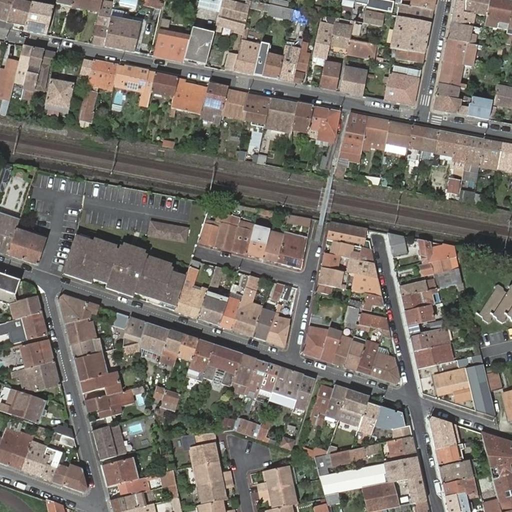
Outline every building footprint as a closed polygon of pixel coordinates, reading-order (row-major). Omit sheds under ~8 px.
[(0,21),(7,24),(7,23),(14,2),(14,0),(2,0),(1,5),(4,6),(0,18),(0,21)] [(33,2),(33,0),(14,0),(14,2),(7,23),(26,26),(33,2)] [(72,0),(71,8),(83,10),(85,0),(72,0)] [(85,0),(83,10),(99,13),(99,9),(101,0),(85,0)] [(144,0),(139,24),(133,54),(143,56),(148,31),(152,32),(158,10),(154,9),(156,0),(144,0)] [(197,0),(197,5),(219,11),(221,0),(197,0)] [(221,0),(219,11),(214,30),(218,32),(220,26),(235,30),(243,32),(251,2),(246,1),(245,7),(221,0)] [(368,0),(367,5),(367,9),(377,11),(391,14),(393,2),(385,1),(380,0),(368,0)] [(412,0),(411,6),(433,11),(435,0),(412,0)] [(473,24),(475,15),(464,13),(466,0),(455,0),(451,23),(478,28),(479,25),(473,24)] [(466,0),(464,13),(475,15),(475,12),(487,15),(489,0),(466,0)] [(511,2),(500,0),(489,0),(487,15),(485,26),(507,30),(511,4),(511,2)] [(24,32),(46,37),(53,10),(36,6),(36,3),(33,2),(26,26),(24,32)] [(400,9),(398,18),(430,24),(433,11),(411,6),(402,4),(398,3),(396,8),(400,9)] [(278,6),(269,4),(267,15),(290,21),(293,9),(287,8),(278,6)] [(307,13),(320,16),(321,10),(309,7),(307,13)] [(99,9),(99,13),(92,46),(104,48),(110,18),(112,12),(99,9)] [(293,9),(290,21),(305,24),(307,16),(298,13),(298,11),(293,9)] [(382,28),(384,17),(377,15),(377,11),(367,9),(364,24),(382,28)] [(328,17),(335,19),(338,19),(339,14),(330,11),(328,17)] [(126,14),(125,20),(137,23),(139,17),(126,14)] [(171,18),(162,16),(153,58),(183,64),(183,60),(189,38),(168,33),(171,18)] [(326,60),(329,44),(335,21),(335,19),(328,17),(323,17),(322,20),(324,20),(327,26),(325,26),(321,25),(315,52),(319,53),(317,58),(326,60)] [(110,18),(104,48),(133,54),(139,24),(110,18)] [(395,31),(428,38),(430,24),(398,18),(395,31)] [(329,44),(349,48),(351,41),(354,25),(335,21),(329,44)] [(478,28),(451,23),(447,40),(475,45),(478,28)] [(191,27),(189,38),(183,60),(196,63),(198,57),(194,56),(200,29),(191,27)] [(198,57),(196,63),(205,65),(213,33),(200,29),(194,56),(198,57)] [(391,49),(394,49),(424,55),(428,38),(395,31),(391,49)] [(285,46),(283,57),(278,80),(292,83),(302,40),(297,39),(295,48),(285,46)] [(302,40),(292,83),(302,85),(309,55),(304,53),(306,41),(302,40)] [(476,46),(475,45),(447,40),(443,62),(463,66),(471,68),(476,46)] [(348,57),(373,61),(376,46),(351,41),(349,48),(348,57)] [(235,71),(234,72),(253,76),(258,53),(259,49),(241,45),(238,57),(235,71)] [(31,49),(23,47),(18,64),(16,74),(20,75),(22,68),(25,69),(31,49)] [(25,86),(27,86),(23,100),(29,102),(31,102),(34,90),(44,51),(34,49),(25,86)] [(391,58),(422,65),(424,55),(394,49),(391,58)] [(57,54),(44,51),(34,90),(43,92),(49,66),(54,67),(57,54)] [(258,53),(253,76),(278,80),(283,57),(258,53)] [(226,69),(235,71),(238,57),(229,55),(226,69)] [(94,62),(84,60),(80,75),(90,77),(94,62)] [(0,94),(0,95),(0,98),(3,99),(1,111),(3,113),(6,114),(16,74),(18,64),(8,61),(6,69),(1,88),(0,88),(0,94)] [(98,89),(114,92),(115,88),(120,67),(94,62),(90,77),(81,113),(79,121),(91,124),(94,114),(92,113),(97,96),(98,89)] [(320,89),(334,92),(339,65),(326,62),(320,89)] [(463,66),(443,62),(439,85),(460,88),(464,89),(464,85),(460,84),(463,66)] [(140,101),(148,103),(150,94),(155,75),(155,73),(120,66),(120,67),(115,88),(142,94),(140,101)] [(389,75),(384,102),(414,108),(421,70),(406,67),(404,78),(389,75)] [(362,97),(367,72),(346,68),(340,93),(362,97)] [(177,80),(155,75),(150,94),(173,99),(177,80)] [(184,82),(177,80),(173,99),(170,110),(177,111),(201,116),(207,90),(184,84),(185,83),(184,82)] [(51,81),(45,110),(49,111),(48,117),(59,119),(60,113),(68,115),(74,86),(51,81)] [(211,127),(218,129),(222,115),(227,91),(228,88),(208,84),(207,90),(201,116),(199,121),(212,124),(211,127)] [(460,88),(439,85),(436,97),(465,102),(466,99),(459,97),(460,88)] [(494,104),(511,107),(511,90),(498,88),(494,104)] [(249,95),(227,91),(222,115),(244,120),(249,95)] [(491,108),(493,95),(473,91),(471,106),(469,105),(468,109),(467,117),(488,121),(491,108)] [(270,99),(249,95),(244,120),(252,122),(251,126),(264,129),(265,125),(270,99)] [(464,108),(465,102),(436,97),(434,111),(467,117),(468,109),(464,108)] [(265,125),(264,129),(279,132),(280,128),(288,130),(288,134),(291,134),(292,130),(297,104),(270,99),(265,125)] [(292,130),(308,133),(308,130),(312,107),(297,104),(292,130)] [(322,109),(312,107),(308,130),(319,131),(322,109)] [(320,169),(330,171),(340,135),(335,134),(339,113),(322,109),(319,131),(317,140),(329,142),(332,143),(328,157),(324,156),(320,169)] [(349,162),(360,164),(361,151),(367,118),(350,115),(339,158),(349,160),(349,162)] [(390,122),(367,118),(361,151),(368,152),(370,139),(379,141),(378,150),(384,151),(385,150),(390,122)] [(411,126),(390,122),(385,150),(406,154),(411,126)] [(406,154),(406,160),(420,162),(421,151),(425,129),(411,126),(406,154)] [(439,132),(425,129),(421,151),(435,154),(439,132)] [(435,154),(433,168),(436,169),(440,154),(452,157),(456,135),(439,132),(435,154)] [(470,138),(456,135),(452,157),(451,161),(465,164),(470,138)] [(464,170),(473,171),(473,174),(479,175),(480,167),(485,141),(470,138),(465,164),(464,168),(464,170)] [(317,140),(316,146),(327,148),(329,142),(317,140)] [(480,167),(498,170),(498,169),(503,144),(485,141),(480,167)] [(511,145),(503,144),(498,169),(511,171),(511,145)] [(239,152),(238,160),(245,161),(246,153),(239,152)] [(255,155),(254,163),(263,164),(264,156),(255,155)] [(337,166),(333,178),(344,180),(347,168),(337,166)] [(11,169),(3,167),(0,175),(0,190),(3,192),(11,169)] [(380,179),(358,176),(358,183),(378,186),(380,179)] [(434,176),(431,191),(443,193),(446,179),(434,176)] [(446,190),(445,199),(448,199),(449,193),(457,195),(459,181),(450,180),(448,190),(446,190)] [(209,223),(216,203),(211,202),(198,242),(231,251),(239,222),(240,219),(221,214),(217,225),(209,223)] [(241,215),(243,208),(235,207),(233,212),(241,215)] [(0,254),(8,257),(17,227),(20,219),(16,218),(15,221),(0,216),(0,254)] [(310,229),(311,221),(289,217),(287,224),(310,229)] [(187,229),(151,222),(148,236),(185,242),(187,229)] [(246,255),(254,226),(239,222),(231,251),(246,255)] [(269,233),(270,230),(254,226),(246,255),(262,259),(269,233)] [(365,234),(330,226),(328,237),(363,245),(363,241),(365,234)] [(47,237),(17,227),(8,257),(37,266),(47,237)] [(269,233),(262,259),(276,263),(283,237),(269,233)] [(77,234),(76,238),(93,243),(94,240),(77,234)] [(284,234),(283,237),(276,263),(301,270),(307,241),(284,234)] [(408,253),(405,238),(387,235),(392,257),(408,253)] [(122,252),(93,243),(76,238),(64,275),(119,294),(121,289),(134,294),(133,298),(146,303),(148,298),(176,308),(186,278),(168,273),(169,268),(142,259),(143,256),(143,255),(123,249),(122,252)] [(123,249),(94,240),(93,243),(122,252),(123,249)] [(371,250),(370,242),(363,241),(363,245),(362,248),(371,250)] [(456,257),(454,248),(446,246),(431,249),(430,243),(418,241),(424,265),(456,257)] [(350,253),(352,246),(334,242),(331,255),(351,259),(374,264),(371,250),(362,248),(361,248),(360,255),(350,253)] [(124,245),(123,249),(143,255),(144,252),(124,245)] [(170,265),(143,256),(142,259),(169,268),(170,265)] [(459,268),(456,257),(424,265),(420,266),(422,277),(438,273),(459,268)] [(377,279),(374,264),(351,259),(350,264),(352,265),(351,273),(358,275),(377,279)] [(199,263),(192,261),(186,278),(176,308),(174,312),(198,320),(207,293),(208,290),(201,288),(200,292),(191,289),(192,285),(199,263)] [(338,264),(323,261),(322,267),(337,270),(338,264)] [(216,268),(210,284),(217,286),(223,270),(216,268)] [(441,288),(456,284),(462,282),(459,268),(438,273),(441,288)] [(347,291),(348,286),(340,284),(342,274),(322,269),(318,284),(335,288),(347,291)] [(19,280),(2,275),(0,281),(0,302),(9,306),(13,321),(41,315),(36,297),(16,302),(14,294),(19,280)] [(382,298),(377,279),(358,275),(355,292),(368,295),(382,298)] [(259,279),(250,277),(243,296),(231,331),(253,338),(262,312),(262,310),(251,306),(259,279)] [(401,298),(435,289),(434,287),(431,288),(430,282),(426,282),(425,281),(399,288),(401,298)] [(458,292),(464,290),(462,282),(456,284),(458,292)] [(284,286),(277,284),(271,300),(279,302),(280,298),(284,286)] [(333,296),(335,288),(318,284),(317,293),(333,296)] [(233,286),(228,301),(219,327),(231,331),(243,296),(235,294),(237,287),(233,286)] [(291,288),(284,286),(280,298),(288,300),(291,288)] [(511,286),(507,289),(508,291),(505,294),(502,291),(502,289),(497,286),(493,288),(493,290),(477,315),(481,318),(481,321),(487,324),(489,322),(490,320),(492,317),(495,319),(495,321),(500,324),(503,322),(503,320),(506,317),(509,320),(509,322),(511,323),(511,286)] [(121,289),(119,294),(133,298),(134,294),(121,289)] [(429,306),(434,305),(432,295),(436,294),(435,289),(401,298),(405,312),(429,306)] [(207,293),(198,320),(219,327),(228,301),(207,293)] [(384,309),(382,298),(368,295),(366,304),(352,301),(351,306),(361,308),(372,311),(373,306),(384,309)] [(59,300),(65,325),(88,319),(90,314),(94,315),(97,308),(62,297),(59,300)] [(148,298),(146,303),(174,312),(176,308),(148,298)] [(274,316),(266,343),(284,349),(290,322),(278,317),(281,306),(278,305),(274,316)] [(361,308),(351,306),(346,322),(354,324),(357,324),(361,308)] [(432,320),(429,306),(405,312),(408,326),(432,320)] [(262,312),(253,338),(266,343),(274,316),(262,312)] [(41,315),(13,321),(6,323),(6,325),(0,325),(0,335),(8,333),(11,344),(46,335),(41,315)] [(116,315),(112,327),(123,331),(128,318),(116,315)] [(389,331),(386,319),(362,315),(360,325),(377,328),(384,330),(389,331)] [(88,319),(65,325),(71,347),(96,341),(94,336),(88,337),(85,325),(92,324),(91,320),(88,319)] [(145,324),(130,319),(123,340),(123,348),(124,348),(139,344),(145,324)] [(94,336),(92,324),(85,325),(88,337),(94,336)] [(170,332),(145,324),(139,344),(139,350),(161,356),(162,356),(170,332)] [(332,365),(342,335),(343,332),(337,331),(336,335),(329,333),(330,331),(309,328),(304,355),(332,365)] [(391,340),(389,331),(384,330),(383,334),(382,337),(391,340)] [(410,338),(414,353),(445,346),(444,342),(441,343),(439,334),(442,334),(441,330),(410,338)] [(184,337),(170,332),(162,356),(173,359),(174,357),(177,358),(177,357),(184,337)] [(350,337),(342,335),(332,365),(344,369),(353,342),(354,337),(351,336),(350,337)] [(197,341),(184,337),(177,357),(191,361),(197,341)] [(96,341),(71,347),(74,360),(102,354),(98,340),(96,341)] [(53,361),(48,341),(24,347),(29,368),(53,361)] [(185,377),(201,382),(202,380),(204,375),(213,346),(197,341),(191,361),(185,377)] [(379,345),(366,341),(364,346),(356,373),(369,377),(378,351),(379,345)] [(353,342),(344,369),(356,373),(364,346),(353,342)] [(139,350),(139,344),(124,348),(126,354),(140,351),(139,350)] [(453,362),(449,345),(445,346),(414,353),(418,370),(453,362)] [(241,356),(213,346),(204,375),(232,384),(241,356)] [(378,351),(369,377),(396,386),(400,381),(395,360),(383,356),(383,353),(378,351)] [(102,354),(74,360),(80,382),(107,375),(102,354)] [(245,395),(256,360),(241,356),(232,384),(230,389),(230,390),(245,395)] [(475,367),(483,365),(480,356),(472,357),(475,367)] [(468,359),(458,361),(459,367),(469,365),(468,359)] [(268,364),(256,360),(245,395),(256,398),(258,394),(268,364)] [(53,361),(29,368),(12,372),(13,377),(21,375),(24,390),(29,389),(29,391),(33,392),(60,386),(53,361)] [(280,368),(268,364),(258,394),(270,398),(280,368)] [(485,376),(484,371),(483,365),(475,367),(466,370),(473,399),(476,412),(496,419),(490,393),(485,376)] [(291,413),(304,376),(280,368),(270,398),(269,400),(274,402),(275,398),(282,401),(277,414),(289,418),(291,413)] [(457,403),(473,399),(466,370),(435,377),(439,396),(454,392),(457,403)] [(107,375),(80,382),(83,394),(105,389),(107,396),(121,392),(117,373),(107,375)] [(497,373),(494,374),(485,376),(490,393),(502,390),(497,373)] [(204,375),(202,380),(230,389),(232,384),(204,375)] [(305,410),(307,404),(315,380),(304,376),(291,413),(296,415),(298,408),(305,410)] [(348,391),(335,386),(333,392),(325,417),(338,421),(348,391)] [(155,398),(154,402),(161,404),(166,391),(157,388),(154,397),(155,398)] [(333,392),(320,388),(310,418),(323,422),(325,417),(333,392)] [(10,409),(6,407),(4,412),(37,424),(45,401),(12,389),(7,403),(11,404),(10,409)] [(107,396),(85,402),(88,412),(99,410),(101,421),(90,423),(93,432),(108,427),(106,417),(120,414),(119,409),(134,405),(129,390),(121,392),(107,396)] [(166,391),(161,404),(160,408),(174,412),(180,395),(166,391)] [(368,397),(348,391),(338,421),(358,428),(367,403),(368,397)] [(367,403),(358,428),(357,431),(370,436),(380,407),(367,403)] [(380,407),(370,436),(366,448),(380,445),(387,443),(388,432),(388,430),(393,414),(394,412),(380,407)] [(397,415),(393,414),(388,430),(393,431),(405,429),(402,415),(397,414),(397,415)] [(221,417),(220,421),(216,434),(233,432),(237,420),(221,417)] [(237,420),(233,432),(244,435),(249,421),(237,417),(237,420)] [(310,418),(309,423),(322,427),(323,422),(310,418)] [(428,422),(432,437),(457,432),(455,426),(431,418),(428,422)] [(261,425),(256,439),(267,443),(269,439),(265,437),(270,423),(262,420),(261,425)] [(214,422),(211,434),(214,434),(216,434),(220,421),(214,422)] [(249,421),(244,435),(256,439),(261,425),(249,421)] [(74,439),(71,429),(57,424),(55,433),(61,435),(74,439)] [(108,427),(93,432),(96,445),(98,444),(103,461),(129,454),(120,424),(108,427)] [(412,438),(410,427),(405,429),(393,431),(392,442),(412,438)] [(18,433),(4,428),(1,438),(0,440),(0,463),(7,466),(18,433)] [(432,437),(435,451),(464,444),(463,440),(458,441),(457,432),(432,437)] [(20,470),(30,441),(31,440),(20,437),(21,434),(18,433),(7,466),(20,470)] [(211,434),(186,438),(188,449),(189,449),(192,448),(203,505),(200,506),(201,511),(233,511),(234,511),(228,511),(221,511),(221,510),(223,510),(221,501),(225,500),(223,493),(222,493),(221,490),(226,489),(233,487),(230,472),(223,473),(218,475),(218,471),(219,471),(216,454),(214,455),(214,452),(216,451),(215,444),(216,443),(214,434),(211,434)] [(498,501),(500,511),(511,511),(511,445),(511,444),(481,434),(482,440),(498,501)] [(59,442),(76,449),(74,439),(61,435),(59,442)] [(281,443),(280,447),(291,451),(295,441),(283,437),(281,443)] [(392,442),(387,443),(390,455),(387,456),(388,460),(415,454),(412,438),(392,442)] [(269,439),(267,443),(280,447),(281,443),(269,439)] [(20,470),(41,478),(51,449),(53,443),(47,441),(45,447),(30,441),(20,470)] [(435,451),(439,466),(462,460),(460,450),(464,449),(464,448),(473,446),(472,442),(464,444),(435,451)] [(217,443),(216,443),(215,444),(216,451),(214,452),(214,455),(216,454),(219,471),(218,471),(218,475),(223,473),(217,443)] [(366,448),(330,456),(333,466),(368,459),(367,456),(382,453),(380,445),(366,448)] [(192,448),(189,449),(200,506),(203,505),(192,448)] [(313,452),(300,448),(299,453),(312,458),(313,452)] [(62,452),(51,449),(41,478),(53,482),(58,465),(62,452)] [(325,457),(315,460),(320,478),(329,476),(327,467),(325,457)] [(102,467),(107,488),(117,486),(138,481),(132,459),(102,467)] [(329,476),(320,478),(325,497),(339,494),(362,489),(380,486),(393,484),(406,481),(421,478),(416,459),(329,476)] [(440,468),(443,485),(467,479),(472,478),(474,478),(473,475),(479,474),(475,460),(440,468)] [(87,489),(82,469),(69,465),(67,468),(58,465),(53,482),(83,494),(87,489)] [(292,511),(291,507),(294,506),(297,505),(293,486),(295,486),(298,485),(294,466),(266,472),(268,480),(269,480),(270,483),(266,484),(259,485),(262,500),(269,499),(273,498),(274,502),(272,502),(274,510),(271,511),(268,511),(292,511)] [(138,492),(139,495),(141,494),(150,492),(148,482),(164,479),(166,488),(171,487),(176,486),(173,472),(138,481),(117,486),(120,496),(138,492)] [(421,478),(406,481),(411,505),(416,504),(426,502),(421,478)] [(443,485),(446,498),(464,494),(466,499),(470,498),(473,498),(474,500),(477,499),(476,496),(474,486),(469,487),(467,479),(443,485)] [(393,484),(380,486),(386,510),(395,508),(398,508),(393,484)] [(380,486),(362,489),(367,511),(376,511),(382,511),(386,510),(380,486)] [(139,495),(111,502),(113,511),(124,511),(144,507),(141,494),(139,495)] [(339,494),(325,497),(327,504),(327,505),(341,502),(339,494)] [(468,511),(466,499),(464,494),(446,498),(449,511),(468,511)] [(63,511),(62,507),(47,501),(48,511),(63,511)] [(500,511),(498,501),(495,502),(496,506),(484,510),(484,511),(500,511)] [(428,511),(426,502),(416,504),(417,511),(428,511)] [(495,502),(482,505),(483,509),(484,510),(496,506),(495,502)]
